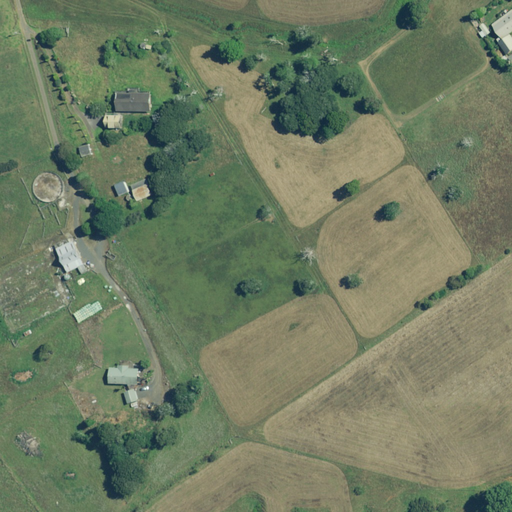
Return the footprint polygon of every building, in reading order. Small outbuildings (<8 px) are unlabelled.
[(511,33),(511,11),(493,25),(502,37),(498,40),(509,55),(511,52),(511,35),(511,34),(511,33)] [(493,32),(485,23),(480,26),(484,31),(480,34),(484,39),(493,32)] [(139,94),(139,90),(132,89),(132,93),(118,93),(118,111),(152,112),(152,94),(139,94)] [(122,129),(122,116),(107,116),(107,129),(122,129)] [(93,155),(90,145),(80,148),(83,157),(93,155)] [(154,195),(147,179),(132,185),(139,202),(154,195)] [(130,192),(126,182),(116,186),(120,196),(130,192)] [(66,244),(65,241),(55,246),(68,273),(79,267),(82,274),(88,272),(73,241),(66,244)] [(130,366),(119,366),(119,368),(111,368),(110,384),(139,385),(140,369),(130,369),(130,366)] [(139,401),(135,390),(125,393),(129,404),(139,401)]
